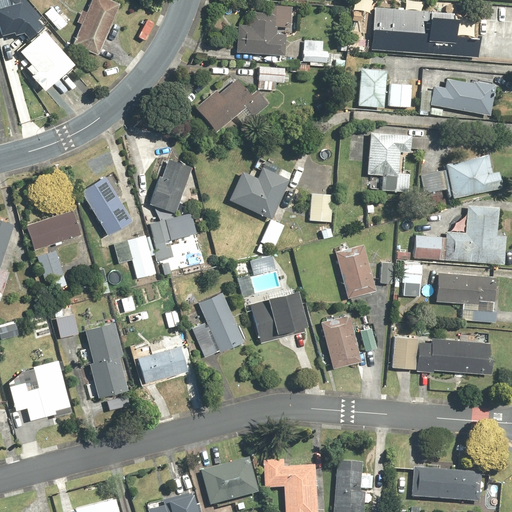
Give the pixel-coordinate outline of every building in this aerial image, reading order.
[(0,0),(0,32),(10,29),(12,34),(22,30),(29,34),(45,21),(26,0),(0,0)] [(118,6),(103,0),(88,0),(69,48),(96,59),(118,6)] [(374,5),(371,44),(475,52),(477,34),(452,32),(454,11),(374,5)] [(288,32),(289,13),(269,12),(269,26),(239,25),(238,36),(234,36),(233,54),(281,57),(282,39),(273,38),(273,31),(288,32)] [(22,71),(41,95),(72,67),(42,32),(14,55),(26,69),(22,71)] [(322,43),(299,43),(299,63),(322,63),(322,43)] [(287,69),(255,67),(254,89),(271,90),(272,82),(280,83),(280,82),(286,82),(287,69)] [(384,72),(356,71),(354,110),(383,111),(384,72)] [(233,75),(192,111),(217,139),(238,121),(243,126),(266,105),(253,90),(249,93),(233,75)] [(434,81),(430,108),(488,117),(492,90),(434,81)] [(412,82),(387,82),(387,109),(412,109),(412,82)] [(405,136),(364,135),(362,181),(403,183),(405,136)] [(442,163),(449,198),(496,189),(489,154),(442,163)] [(191,166),(165,156),(144,207),(170,217),(191,166)] [(266,220),(285,179),(256,165),(251,176),(238,170),(224,201),(266,220)] [(107,180),(76,199),(102,240),(133,221),(107,180)] [(331,194),(307,192),(305,220),(328,222),(331,194)] [(458,202),(456,231),(411,229),(409,259),(500,263),(502,230),(494,229),(495,204),(458,202)] [(72,214),(22,227),(29,253),(79,240),(72,214)] [(0,263),(13,224),(0,219),(0,263)] [(280,225),(267,220),(254,251),(260,254),(263,246),(270,249),(280,225)] [(155,273),(143,237),(123,244),(135,280),(155,273)] [(362,250),(332,257),(344,304),(374,296),(362,250)] [(408,259),(408,251),(394,250),(394,258),(408,259)] [(36,259),(43,282),(62,276),(55,253),(36,259)] [(246,260),(249,274),(271,269),(268,255),(246,260)] [(415,296),(417,262),(398,261),(397,283),(400,283),(400,295),(415,296)] [(389,280),(389,263),(378,262),(378,270),(376,270),(376,280),(389,280)] [(491,278),(431,277),(430,309),(490,310),(491,278)] [(221,296),(197,306),(216,355),(240,346),(221,296)] [(290,297),(247,309),(257,345),(300,334),(290,297)] [(71,306),(50,311),(61,362),(82,357),(71,306)] [(346,320),(318,326),(329,373),(356,367),(346,320)] [(0,324),(0,338),(14,334),(11,322),(0,324)] [(356,329),(362,351),(374,348),(368,325),(356,329)] [(112,327),(81,333),(95,401),(126,395),(112,327)] [(487,346),(388,336),(385,368),(484,378),(487,346)] [(174,337),(126,352),(140,393),(188,378),(174,337)] [(67,408),(54,360),(18,369),(2,383),(10,411),(22,407),(25,420),(67,408)] [(83,377),(66,383),(79,420),(96,414),(83,377)] [(245,461),(195,472),(203,509),(254,497),(245,461)] [(332,462),(331,511),(361,511),(364,463),(332,462)] [(282,511),(314,511),(315,466),(263,465),(262,490),(283,490),(282,511)] [(472,473),(411,472),(411,501),(471,503),(472,473)] [(156,511),(195,511),(191,497),(155,507),(156,511)] [(111,511),(110,503),(84,511),(111,511)]
